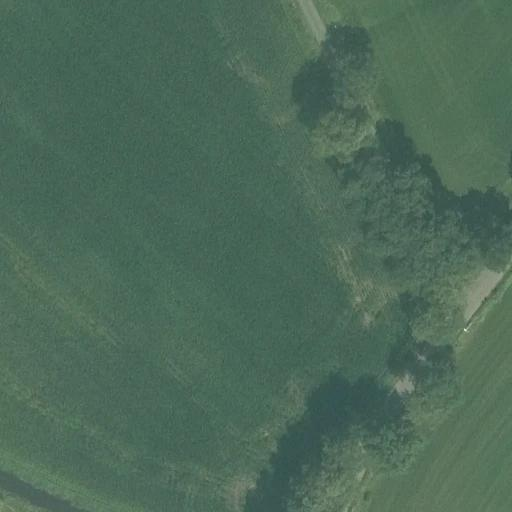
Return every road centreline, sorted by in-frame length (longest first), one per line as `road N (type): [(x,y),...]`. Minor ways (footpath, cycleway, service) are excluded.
road 1 (unclassified): [(459,314),(311,0)]
road 2 (unclassified): [(336,511),(367,446),(459,314)]
